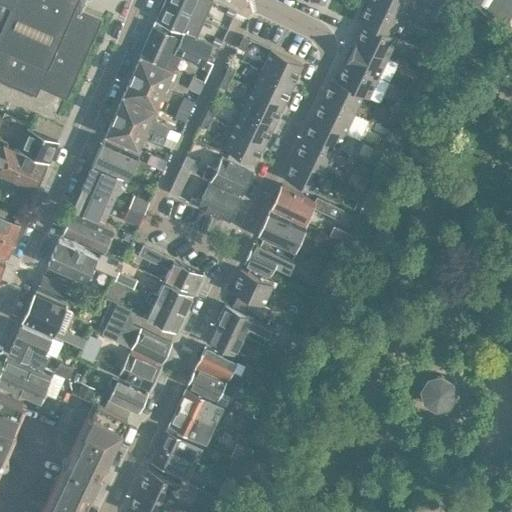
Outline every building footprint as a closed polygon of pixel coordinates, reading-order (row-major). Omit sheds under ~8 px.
[(0,0),(0,78),(35,94),(39,85),(66,97),(101,17),(82,8),(85,0),(0,0)] [(164,0),(163,0),(155,18),(178,28),(182,30),(191,12),(164,0)] [(164,0),(191,12),(196,14),(198,9),(197,9),(199,6),(194,4),(196,0),(164,0)] [(368,0),(359,20),(364,22),(390,34),(391,33),(400,14),(369,0),(368,0)] [(369,0),(400,14),(406,0),(369,0)] [(447,0),(444,0),(440,9),(446,12),(451,2),(447,0)] [(511,0),(475,0),(499,20),(511,25),(511,0)] [(227,6),(224,13),(231,16),(234,9),(227,6)] [(446,12),(440,9),(435,20),(441,23),(446,12)] [(364,22),(355,41),(387,56),(396,36),(391,33),(390,34),(364,22)] [(212,44),(182,30),(178,28),(175,34),(153,24),(140,51),(173,66),(179,53),(203,64),(212,44)] [(237,46),(243,49),(249,38),(242,35),(237,46)] [(214,36),(211,42),(218,46),(221,39),(214,36)] [(426,38),(421,48),(428,51),(432,41),(426,38)] [(355,41),(346,61),(377,75),(387,56),(355,41)] [(270,48),(261,68),(292,83),(302,63),(270,48)] [(428,51),(421,48),(416,59),(422,62),(428,51)] [(140,52),(131,73),(167,90),(172,80),(168,78),(173,67),(140,52)] [(346,61),(337,79),(337,80),(362,92),(362,93),(368,96),(377,75),(346,61)] [(229,63),(223,74),(230,77),(235,66),(229,63)] [(261,68),(251,87),(283,102),(292,83),(261,68)] [(131,73),(122,93),(154,108),(162,91),(166,93),(167,90),(131,73)] [(230,77),(223,74),(218,85),(225,88),(230,77)] [(191,75),(186,87),(198,92),(199,92),(204,80),(191,75)] [(331,77),(322,97),(353,112),(362,93),(362,92),(337,80),(337,79),(331,77)] [(511,77),(488,78),(488,92),(511,91),(511,77)] [(411,79),(406,89),(413,92),(418,82),(411,79)] [(251,87),(242,107),(273,122),(283,102),(251,87)] [(413,92),(406,89),(401,100),(407,103),(413,92)] [(122,93),(113,113),(164,136),(167,128),(168,125),(150,117),(154,108),(122,93)] [(182,97),(177,108),(188,114),(189,112),(193,102),(182,97)] [(322,97),(313,116),(344,131),(353,112),(322,97)] [(210,102),(205,113),(211,116),(216,105),(210,102)] [(242,107),(233,127),(264,142),(273,122),(242,107)] [(388,118),(394,121),(399,110),(393,107),(388,118)] [(164,136),(113,113),(104,132),(137,147),(142,135),(160,144),(164,136)] [(211,116),(205,113),(200,124),(206,127),(211,116)] [(313,116),(303,136),(335,151),(344,131),(313,116)] [(264,142),(233,127),(223,146),(255,162),(264,142)] [(28,128),(19,147),(48,160),(57,141),(28,128)] [(167,128),(164,136),(175,141),(176,140),(179,133),(167,128)] [(379,135),(374,146),(381,149),(386,139),(379,135)] [(303,136),(294,156),(325,171),(335,151),(303,136)] [(90,164),(127,181),(139,155),(102,138),(90,164)] [(381,149),(374,146),(369,157),(376,160),(381,149)] [(0,158),(0,175),(35,191),(46,165),(5,147),(0,158)] [(148,161),(163,168),(166,160),(152,154),(148,161)] [(186,154),(181,164),(194,170),(199,160),(186,154)] [(202,174),(210,178),(240,192),(251,169),(222,154),(215,167),(207,164),(202,174)] [(325,171),(294,156),(284,176),(316,191),(325,171)] [(90,165),(81,186),(113,200),(123,179),(90,165)] [(168,191),(179,196),(192,170),(180,165),(168,191)] [(361,174),(356,185),(362,188),(367,178),(361,174)] [(198,204),(228,218),(239,195),(209,180),(198,204)] [(338,218),(343,208),(316,195),(314,199),(280,183),(270,206),(303,222),(311,205),(338,218)] [(362,188),(356,185),(351,196),(357,199),(362,188)] [(113,200),(81,186),(72,207),(104,222),(113,200)] [(133,194),(127,207),(143,214),(148,201),(133,194)] [(143,214),(127,207),(123,217),(138,223),(143,214)] [(257,233),(291,250),(304,223),(269,207),(257,233)] [(109,242),(108,239),(112,230),(70,212),(60,233),(102,252),(103,250),(107,249),(109,242)] [(0,217),(0,233),(13,240),(19,226),(0,217)] [(125,231),(122,238),(129,242),(133,235),(125,231)] [(13,240),(0,233),(0,253),(6,256),(13,240)] [(334,235),(320,265),(332,271),(346,241),(334,235)] [(46,263),(77,278),(84,263),(93,267),(98,257),(58,238),(46,263)] [(244,261),(269,272),(274,264),(288,270),(293,260),(254,240),(244,261)] [(164,277),(194,290),(203,272),(142,243),(138,253),(169,268),(164,277)] [(118,246),(114,257),(121,261),(126,250),(118,246)] [(332,271),(320,265),(309,261),(304,272),(328,282),(332,271)] [(231,289),(238,292),(232,303),(262,317),(268,305),(263,303),(272,283),(241,268),(231,289)] [(63,284),(42,274),(36,288),(57,297),(63,284)] [(137,291),(140,285),(127,279),(125,283),(113,277),(104,295),(117,301),(124,285),(137,291)] [(145,296),(154,300),(183,313),(191,295),(162,282),(157,293),(149,289),(145,296)] [(83,339),(55,326),(64,305),(34,292),(22,319),(52,333),(51,334),(80,347),(83,339)] [(183,313),(154,300),(145,319),(175,332),(183,313)] [(224,302),(215,321),(244,335),(249,325),(267,334),(271,325),(224,302)] [(114,305),(101,335),(161,363),(170,343),(129,325),(134,314),(114,305)] [(244,335),(215,321),(207,339),(236,353),(244,335)] [(8,352),(41,367),(48,352),(43,349),(49,336),(20,323),(13,338),(14,339),(8,352)] [(309,336),(314,338),(318,330),(313,327),(309,336)] [(327,327),(318,342),(335,352),(344,337),(327,327)] [(295,332),(284,354),(293,358),(303,336),(295,332)] [(204,345),(195,364),(235,382),(239,374),(230,370),(231,369),(233,368),(235,364),(234,361),(235,359),(204,345)] [(128,352),(117,375),(147,389),(158,367),(128,352)] [(281,354),(272,373),(284,379),(293,358),(284,354),(284,355),(281,354)] [(0,369),(0,383),(17,391),(29,365),(6,356),(0,369)] [(57,363),(53,372),(68,378),(72,369),(57,363)] [(235,382),(195,364),(186,382),(216,397),(220,388),(230,393),(235,382)] [(29,365),(17,391),(39,401),(51,375),(29,365)] [(452,377),(440,371),(426,373),(419,388),(425,404),(438,410),(451,406),(457,390),(452,377)] [(284,379),(272,373),(271,375),(275,377),(267,393),(275,397),(283,381),(284,379)] [(138,409),(146,391),(117,378),(109,396),(131,406),(138,409)] [(81,381),(76,392),(90,398),(95,387),(81,381)] [(185,386),(176,404),(213,422),(222,403),(215,400),(212,399),(185,386)] [(0,511),(81,511),(127,416),(104,406),(97,402),(71,391),(58,418),(0,391),(0,511)] [(252,415),(265,420),(273,401),(261,395),(252,415)] [(109,396),(104,406),(127,416),(131,406),(109,396)] [(176,404),(167,423),(195,436),(205,440),(213,422),(176,404)] [(239,432),(256,440),(260,431),(243,423),(239,432)] [(165,427),(158,443),(193,460),(201,444),(165,427)] [(158,443),(150,459),(186,476),(193,460),(158,443)] [(236,459),(244,463),(251,448),(243,444),(236,459)] [(234,471),(239,473),(243,464),(238,462),(234,471)] [(147,467),(137,487),(168,503),(174,491),(193,500),(197,492),(187,487),(147,467)] [(215,494),(226,500),(235,481),(224,476),(215,494)] [(128,507),(134,510),(138,511),(163,511),(168,503),(137,487),(128,507)] [(201,489),(195,500),(220,511),(226,500),(201,489)]
